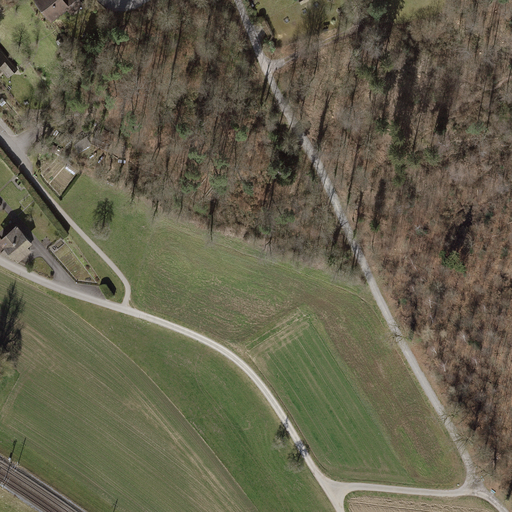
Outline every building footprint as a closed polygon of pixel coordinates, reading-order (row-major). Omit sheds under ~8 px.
[(39,0),(54,20),(70,8),(76,15),(88,6),(82,0),(39,0)] [(0,45),(0,67),(8,77),(19,68),(0,45)] [(99,127),(91,142),(108,150),(115,134),(99,127)] [(67,129),(57,138),(64,145),(73,136),(67,129)] [(91,144),(86,136),(75,143),(80,151),(91,144)] [(36,247),(15,224),(1,237),(0,238),(0,252),(18,263),(36,247)]
